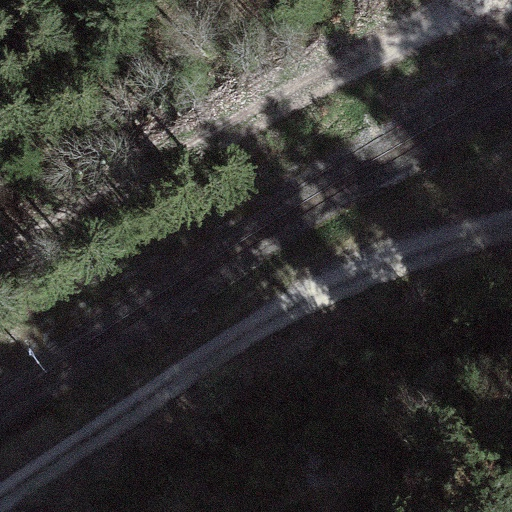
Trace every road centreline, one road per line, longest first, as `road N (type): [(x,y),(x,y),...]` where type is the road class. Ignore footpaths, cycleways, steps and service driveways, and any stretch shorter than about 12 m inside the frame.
road 1 (track): [(511,227),(377,273),(14,511)]
road 2 (track): [(478,0),(0,285)]
